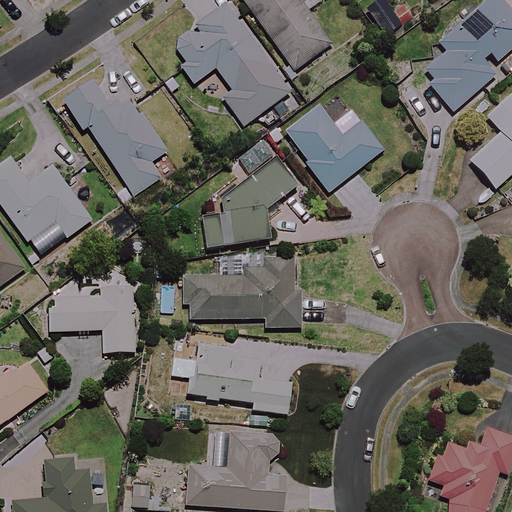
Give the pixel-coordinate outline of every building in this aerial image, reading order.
[(305,0),(242,0),(296,73),(334,45),(302,2),(305,0)] [(511,51),(511,14),(499,0),(491,0),(439,45),(448,55),(422,77),(453,114),(499,75),(492,68),(511,51)] [(401,26),(384,2),(366,15),(383,39),(401,26)] [(292,93),(227,4),(195,28),(197,30),(180,43),(178,53),(187,64),(181,69),(195,87),(217,71),(233,93),(224,100),(244,128),(292,93)] [(166,153),(131,101),(123,106),(119,100),(112,105),(98,83),(65,105),(83,133),(88,130),(134,198),(161,179),(151,163),(166,153)] [(511,96),(487,119),(501,135),(470,163),(496,191),(511,176),(511,96)] [(332,127),(320,109),(285,134),(327,194),(383,155),(353,112),(332,127)] [(69,241),(93,222),(53,168),(32,184),(12,157),(0,165),(0,206),(27,243),(29,241),(35,248),(60,229),(69,241)] [(298,190),(276,161),(222,196),(225,213),(203,217),(208,251),(271,241),(267,214),(298,190)] [(30,272),(0,231),(0,293),(1,294),(30,272)] [(243,277),(182,278),(182,307),(189,307),(189,322),(264,321),(264,330),(303,330),(302,260),(264,261),(264,270),(243,270),(243,277)] [(137,355),(136,287),(102,287),(102,299),(50,300),(50,334),(103,333),(104,356),(137,355)] [(293,359),(200,347),(197,363),(175,361),(173,379),(190,381),(188,397),(253,406),(252,412),(286,416),(293,359)] [(0,428),(48,393),(25,361),(0,379),(0,428)] [(511,436),(487,429),(482,449),(467,445),(466,451),(448,446),(444,460),(437,459),(431,483),(444,487),(441,499),(455,502),(452,511),(491,511),(502,474),(510,477),(511,470),(511,436)] [(276,476),(278,437),(231,435),(229,470),(190,468),(188,508),(262,511),(294,511),(296,478),(276,476)] [(75,474),(75,462),(44,464),(47,503),(13,505),(13,511),(109,511),(109,506),(92,507),(90,473),(75,474)] [(154,487),(134,486),(133,509),(153,510),(154,487)]
